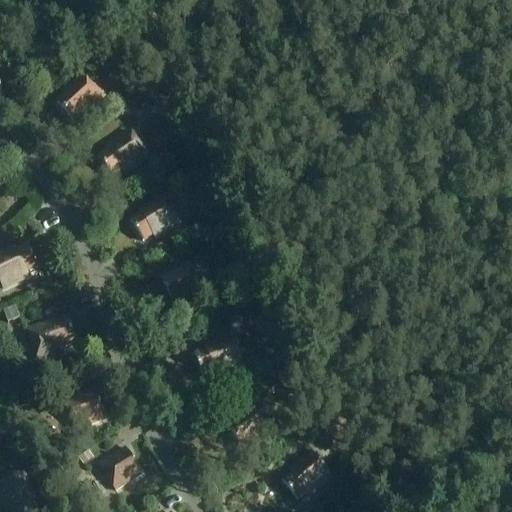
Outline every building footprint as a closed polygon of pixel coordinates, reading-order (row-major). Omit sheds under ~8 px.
[(91,110),(104,97),(83,75),(63,93),(66,96),(57,105),(72,122),(88,107),(91,110)] [(129,101),(120,92),(111,101),(119,110),(129,101)] [(125,117),(134,110),(130,103),(120,110),(125,117)] [(132,169),(147,158),(129,133),(107,148),(109,151),(98,159),(111,178),(129,165),(132,169)] [(163,234),(178,225),(162,198),(139,213),(141,216),(130,223),(142,243),(161,231),(163,234)] [(202,225),(184,236),(190,245),(207,235),(202,225)] [(37,269),(27,248),(7,257),(5,254),(0,256),(0,284),(2,290),(27,278),(25,274),(37,269)] [(173,307),(201,294),(189,266),(160,279),(173,307)] [(208,294),(212,304),(225,298),(221,288),(208,294)] [(224,317),(229,327),(242,322),(237,312),(224,317)] [(75,344),(67,322),(47,330),(45,326),(28,332),(39,361),(64,352),(63,348),(75,344)] [(216,377),(241,367),(230,338),(213,345),(215,348),(194,356),(202,378),(214,373),(216,377)] [(75,431),(105,421),(95,392),(65,402),(75,431)] [(241,451),(267,434),(250,408),(224,424),(241,451)] [(282,434),(270,441),(276,449),(287,442),(282,434)] [(115,492),(141,476),(125,450),(99,466),(115,492)] [(82,466),(92,460),(88,453),(78,459),(82,466)] [(316,491),(330,479),(311,455),(290,472),(292,475),(282,483),(296,501),(313,488),(316,491)] [(35,511),(27,493),(30,491),(23,475),(0,485),(0,499),(5,511),(7,511),(10,511),(35,511)]
